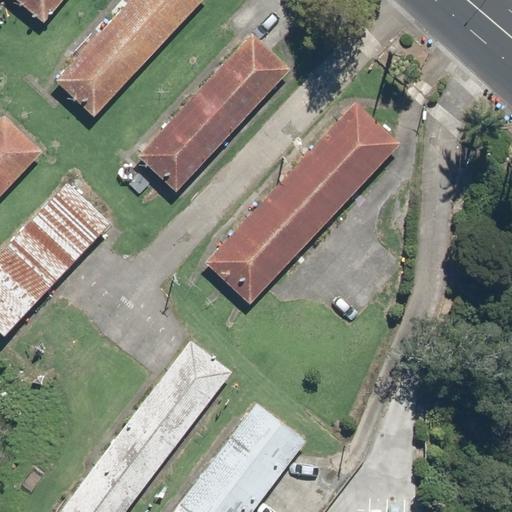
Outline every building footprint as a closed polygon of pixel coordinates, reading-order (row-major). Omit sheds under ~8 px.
[(23,0),(42,16),(56,0),(23,0)] [(198,0),(121,0),(52,75),(93,113),(198,0)] [(287,67),(249,33),(137,153),(175,188),(287,67)] [(399,137),(356,97),(205,260),(248,300),(399,137)] [(0,191),(41,147),(2,111),(0,113),(0,191)] [(106,218),(66,181),(0,251),(0,326),(3,329),(106,218)] [(120,511),(228,371),(186,339),(55,511),(120,511)] [(244,511),(302,436),(257,402),(173,511),(244,511)]
